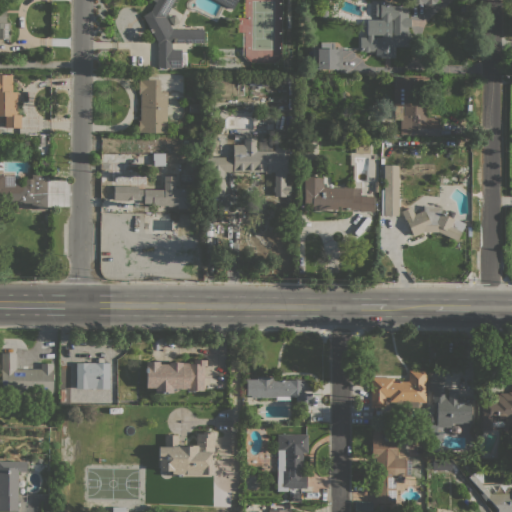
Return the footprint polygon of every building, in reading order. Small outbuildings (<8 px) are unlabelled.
[(204,29),(203,42),(171,42),(170,49),(180,49),(180,52),(185,52),(185,65),(180,65),(180,67),(157,67),(157,42),(154,36),(153,37),(151,34),(152,34),(149,27),(148,28),(146,25),(148,24),(142,15),(150,11),(156,1),(153,0),(174,0),(164,16),(172,29),(204,29)] [(215,0),(236,0),(232,9),(215,0)] [(381,19),(381,18),(379,18),(379,16),(375,16),(375,3),(380,3),(380,0),(385,0),(385,3),(391,3),(391,5),(408,5),(407,17),(410,17),(410,26),(408,26),(407,31),(412,35),(412,42),(407,46),(394,46),(394,57),(380,57),(380,55),(375,55),(375,51),(368,51),(368,52),(363,52),(363,51),(359,51),(360,37),(366,37),(366,19),(381,19)] [(464,13),(460,10),(460,6),(464,3),(468,6),(468,10),(464,13)] [(0,7),(6,7),(5,22),(9,22),(9,41),(0,41),(0,7)] [(321,17),(319,12),(323,8),(327,10),(328,14),(325,18),(321,17)] [(341,69),(336,69),(318,68),(318,69),(311,69),(311,45),(320,45),(320,42),(333,42),(333,47),(341,47),(341,69)] [(0,74),(12,74),(12,91),(16,91),(16,114),(20,114),(20,127),(5,127),(5,115),(0,115),(0,74)] [(406,135),(406,134),(399,134),(399,119),(394,119),(393,77),(425,77),(425,116),(438,116),(438,135),(406,135)] [(166,132),(138,132),(138,119),(139,119),(140,94),(138,94),(138,79),(159,79),(159,91),(167,91),(166,132)] [(200,103),(200,112),(189,112),(189,103),(200,103)] [(336,132),(336,124),(350,124),(350,132),(336,132)] [(274,192),(272,190),(272,187),(273,186),(274,171),(270,171),(269,173),(265,173),(264,171),(250,171),(248,173),(244,173),(244,171),(223,171),(223,186),(224,187),(224,191),(223,192),(223,195),(208,195),(209,171),(205,171),(206,156),(224,157),(224,158),(230,158),(230,155),(232,153),(232,144),(243,144),(243,138),(255,138),(255,150),(273,150),(274,136),(292,136),(291,173),(285,173),(284,185),(289,185),(289,195),(285,194),(285,196),(274,196),(274,192)] [(258,138),(271,138),(271,149),(258,149),(258,138)] [(369,144),(369,153),(354,153),(354,143),(369,144)] [(164,165),(152,165),(152,153),(164,153),(164,165)] [(10,177),(18,183),(21,183),(21,177),(31,177),(31,173),(46,173),(46,209),(31,209),(31,203),(16,203),(16,200),(0,200),(0,173),(4,173),(10,177)] [(137,186),(137,189),(163,189),(163,175),(175,176),(175,188),(187,188),(187,193),(196,194),(196,206),(187,206),(187,208),(176,208),(176,205),(174,205),(174,206),(167,206),(167,205),(151,205),(151,203),(143,203),(143,199),(114,199),(114,185),(137,186)] [(360,187),(360,196),(373,196),(373,211),(358,211),(358,209),(311,209),(311,205),(303,205),(304,175),(322,176),(322,187),(360,187)] [(397,215),(383,215),(383,210),(382,210),(382,206),(383,206),(383,189),(397,190),(397,215)] [(440,207),(440,212),(455,220),(454,222),(456,223),(457,222),(460,223),(459,225),(463,227),(456,240),(439,232),(429,232),(429,231),(424,233),(423,231),(413,236),(410,229),(407,229),(407,227),(408,225),(405,219),(401,211),(410,206),(414,214),(422,210),(423,205),(440,207)] [(0,392),(0,352),(15,352),(15,368),(39,368),(39,363),(52,363),(52,392),(0,392)] [(145,361),(158,361),(158,364),(167,364),(167,362),(192,362),(192,359),(206,359),(206,365),(203,365),(203,390),(186,390),(186,388),(171,388),(171,393),(154,392),(154,387),(145,387),(145,361)] [(425,402),(417,402),(417,408),(396,408),(396,401),(388,401),(388,397),(384,397),(384,407),(370,407),(370,377),(393,377),(393,381),(408,381),(408,370),(425,370),(425,402)] [(256,379),(256,376),(267,377),(267,379),(303,380),(303,392),(311,392),(311,406),(295,405),(296,396),(289,396),(289,400),(275,399),(275,397),(250,397),(250,395),(246,395),(247,379),(256,379)] [(443,396),(460,396),(460,398),(470,398),(470,423),(450,423),(450,427),(436,427),(435,432),(429,430),(430,424),(436,425),(436,419),(433,419),(434,415),(436,415),(436,407),(432,407),(432,391),(428,391),(429,377),(438,377),(438,378),(443,378),(443,396)] [(482,399),(491,399),(491,395),(493,395),(493,394),(498,394),(498,392),(507,393),(507,391),(510,391),(510,379),(511,379),(511,431),(504,431),(504,429),(502,429),(502,426),(491,426),(491,430),(481,430),(482,399)] [(394,503),(375,502),(375,462),(371,462),(371,430),(385,430),(385,439),(388,439),(388,430),(397,430),(397,458),(404,458),(404,459),(409,459),(410,476),(404,476),(404,477),(403,477),(403,482),(394,482),(394,503)] [(171,475),(171,470),(158,470),(158,467),(157,467),(157,446),(164,446),(164,435),(177,435),(177,445),(195,445),(195,433),(202,433),(202,431),(215,431),(215,437),(212,437),(212,474),(210,474),(210,476),(171,475)] [(277,433),(307,434),(307,452),(302,452),(302,473),(306,473),(306,488),(287,488),(287,491),(276,490),(277,433)] [(0,460),(26,461),(26,471),(18,471),(17,511),(0,511),(0,460)] [(451,461),(451,469),(432,469),(432,461),(451,461)] [(471,473),(480,472),(481,483),(471,473)] [(511,493),(511,511),(495,511),(495,509),(492,505),(492,504),(491,503),(490,503),(488,501),(489,500),(487,498),(484,500),(479,493),(481,492),(467,477),(471,473),(489,493),(511,493)] [(371,501),(371,511),(354,511),(354,500),(358,501),(371,501)]
